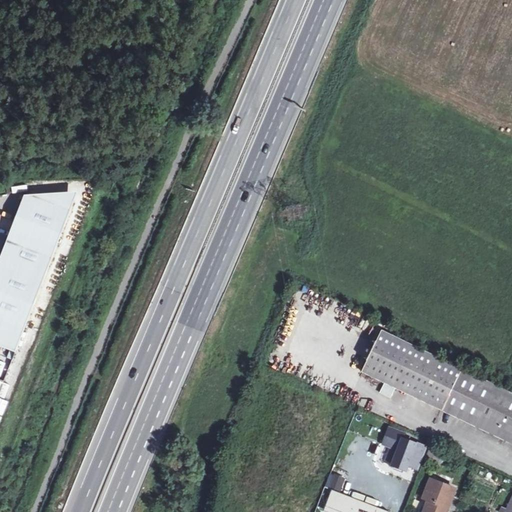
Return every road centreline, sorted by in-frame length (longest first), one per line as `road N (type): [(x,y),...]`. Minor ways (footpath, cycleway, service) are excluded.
road 1 (motorway): [(293,0),(79,511)]
road 2 (motorway): [(112,511),(266,135)]
road 3 (motorway): [(266,135),(289,111),(339,0)]
road 4 (motorway): [(266,135),(324,0)]
